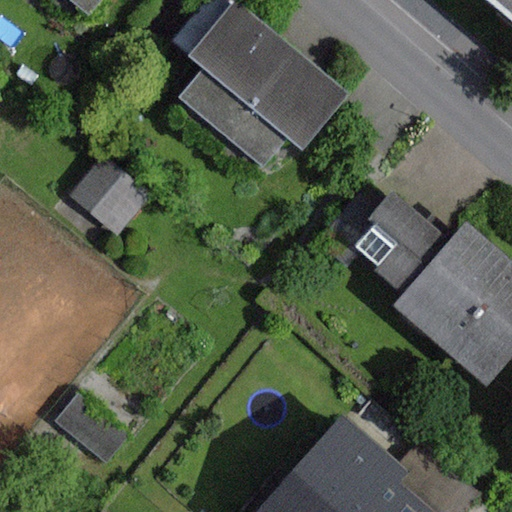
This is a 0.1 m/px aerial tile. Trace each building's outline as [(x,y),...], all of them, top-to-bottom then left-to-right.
[(77,0),(89,10),(97,0),(77,0)] [(263,161),(289,130),(303,141),(348,88),(240,0),(209,0),(178,38),(209,63),(183,95),(263,161)] [(155,193),(110,156),(81,191),(126,228),(155,193)] [(351,263),(363,249),(410,290),(400,302),(486,377),(511,347),(511,261),(468,224),(452,242),(418,212),(393,190),(389,195),(375,182),(324,239),(351,263)] [(86,394),(66,419),(113,458),(133,433),(86,394)] [(435,448),(408,478),(342,421),(261,511),(466,511),(484,492),(435,448)]
